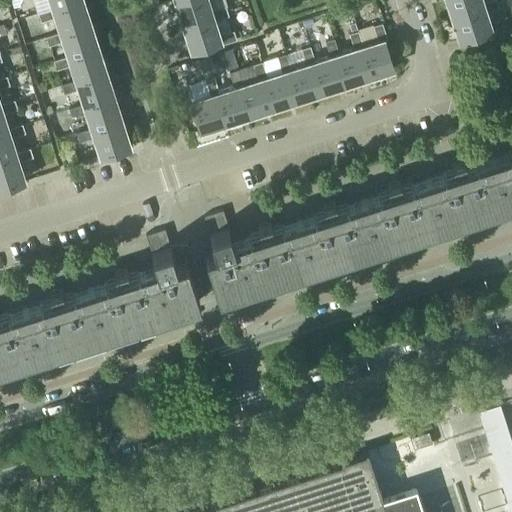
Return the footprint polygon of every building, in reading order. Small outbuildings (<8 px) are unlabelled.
[(54,10),(83,1),(83,0),(50,0),(53,7),(54,10)] [(175,0),(183,24),(213,14),(214,18),(228,13),(225,5),(211,10),(208,0),(175,0)] [(446,0),(452,15),(484,5),(485,10),(499,5),(497,0),(486,0),(482,1),(482,0),(446,0)] [(62,34),(91,25),(83,1),(54,10),(53,7),(38,12),(41,20),(56,15),(61,31),(62,34)] [(484,5),(452,15),(459,39),(491,28),(485,10),(484,5)] [(219,33),(214,18),(213,14),(183,24),(191,50),(220,40),(221,43),(236,38),(233,28),(219,33)] [(378,38),(364,43),(360,44),(369,75),(393,67),(384,38),(387,37),(382,21),(374,24),(378,38)] [(70,58),(99,49),(91,25),(62,34),(61,31),(46,35),(49,44),(64,39),(68,54),(70,58)] [(336,52),(345,82),(369,75),(360,44),(364,43),(359,28),(350,31),(354,46),(339,51),(336,52)] [(311,60),(321,90),(345,82),(336,52),(339,51),(335,36),(326,39),(330,53),(316,58),(311,60)] [(287,67),(297,98),(321,90),(311,60),(316,58),(311,44),(302,47),(307,61),(291,66),(287,67)] [(231,47),(221,51),(227,70),(238,67),(231,47)] [(71,63),(76,78),(78,83),(107,73),(99,49),(70,58),(68,54),(54,59),(56,68),(71,63)] [(267,74),(267,73),(263,75),(273,106),(297,98),(287,67),(291,66),(287,52),(278,54),(283,69),(267,74)] [(259,76),(243,82),(239,83),(249,113),(273,106),(263,75),(267,73),(263,59),(254,62),(259,76)] [(215,91),(225,121),(249,113),(239,83),(243,82),(238,67),(229,70),(234,85),(219,89),(215,91)] [(114,97),(107,73),(78,83),(76,78),(61,83),(64,93),(80,88),(84,103),(86,107),(114,97)] [(7,74),(0,76),(0,107),(1,107),(0,103),(0,85),(10,83),(7,74)] [(190,99),(200,129),(225,121),(215,91),(219,89),(214,75),(205,78),(210,93),(190,99)] [(122,121),(114,97),(86,107),(84,103),(69,108),(72,116),(87,112),(92,127),(93,131),(122,121)] [(14,98),(0,102),(0,103),(1,107),(0,107),(0,133),(9,131),(8,127),(3,112),(18,108),(14,98)] [(93,131),(92,127),(77,132),(80,139),(80,140),(95,135),(101,155),(130,145),(122,121),(93,131)] [(0,133),(0,160),(17,155),(16,151),(11,136),(25,131),(22,122),(8,127),(9,131),(0,133)] [(77,132),(71,134),(73,141),(80,139),(77,132)] [(0,160),(0,187),(24,179),(18,160),(33,155),(30,147),(16,151),(17,155),(0,160)] [(74,148),(65,151),(69,162),(77,160),(74,148)] [(223,208),(204,214),(215,249),(205,253),(218,294),(511,199),(511,148),(466,163),(464,157),(452,161),(454,167),(402,184),(400,178),(387,182),(389,188),(337,205),(335,199),(322,203),(324,209),(272,226),(270,220),(258,224),(260,230),(233,238),(223,208)] [(176,262),(165,227),(146,233),(155,263),(128,272),(126,266),(114,270),(116,276),(63,293),(62,287),(49,291),(51,297),(0,313),(0,364),(200,300),(186,259),(176,262)] [(511,411),(508,399),(486,405),(511,495),(511,411)] [(427,431),(409,437),(412,448),(430,442),(427,431)] [(203,498),(199,500),(203,511),(387,511),(368,449),(340,458),(341,460),(205,504),(203,498)]
